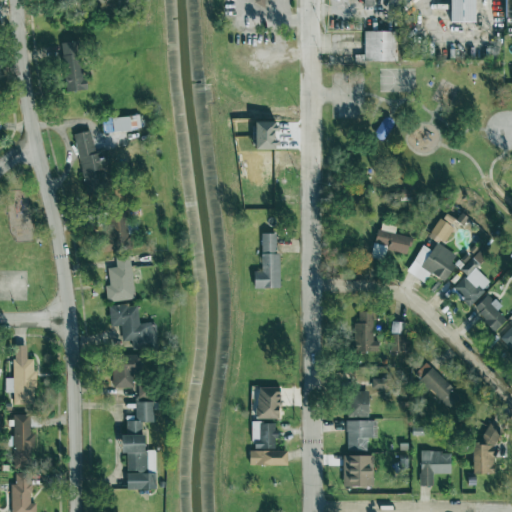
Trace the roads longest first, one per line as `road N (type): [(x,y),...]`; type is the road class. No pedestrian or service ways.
road 1 (residential): [(18,0),(32,141),(71,318),(76,511)]
road 2 (residential): [(310,0),(312,511)]
road 3 (residential): [(511,399),(409,299),(374,286),(311,286)]
road 4 (residential): [(312,505),(511,508)]
